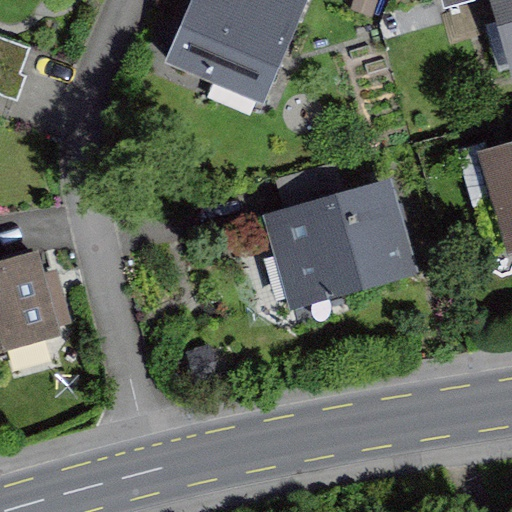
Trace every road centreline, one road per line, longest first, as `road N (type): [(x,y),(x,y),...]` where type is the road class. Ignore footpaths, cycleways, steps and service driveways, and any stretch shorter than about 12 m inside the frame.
road 1 (residential): [(152,468),(84,150),(93,91),(131,0)]
road 2 (secondary): [(152,468),(511,399)]
road 3 (secondary): [(2,511),(152,468)]
